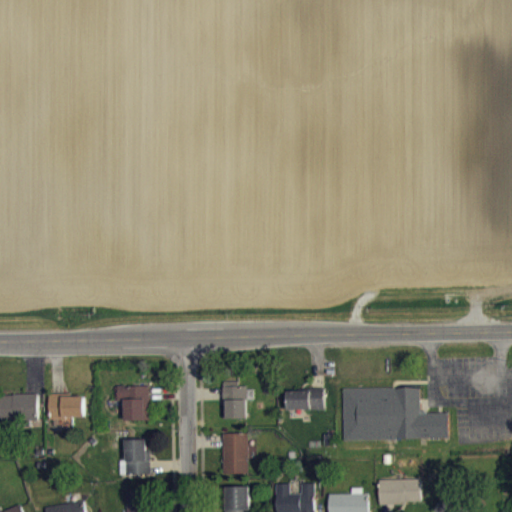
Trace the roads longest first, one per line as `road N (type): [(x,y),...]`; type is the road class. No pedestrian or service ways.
road 1 (secondary): [(0,337),(511,329)]
road 2 (residential): [(190,333),(192,511)]
